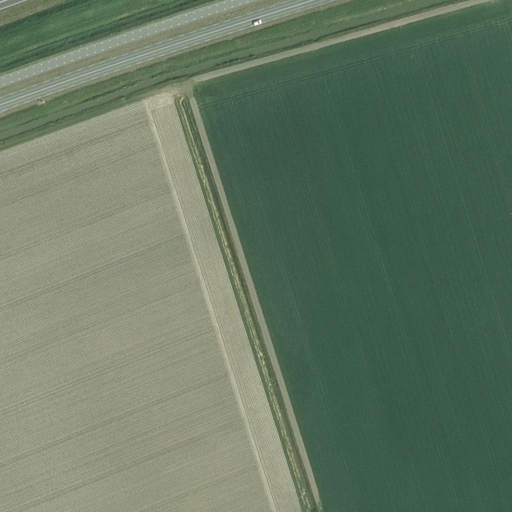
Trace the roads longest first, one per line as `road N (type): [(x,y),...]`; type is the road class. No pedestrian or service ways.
road 1 (secondary): [(0,105),(315,0)]
road 2 (unclassified): [(244,0),(0,84)]
